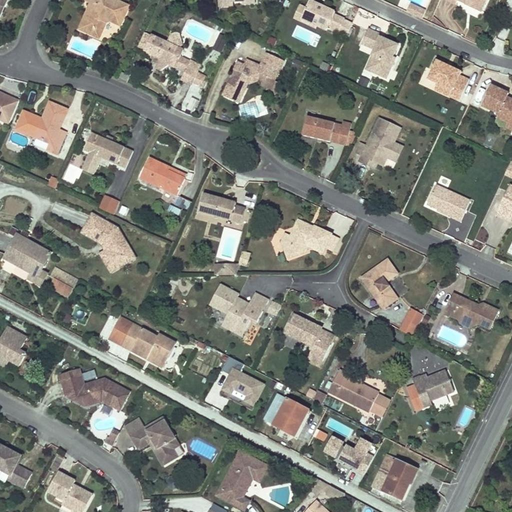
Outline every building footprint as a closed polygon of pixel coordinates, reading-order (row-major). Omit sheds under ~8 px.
[(0,0),(0,17),(1,18),(8,0),(0,0)] [(121,25),(129,6),(115,0),(87,0),(87,1),(91,3),(94,4),(92,8),(96,9),(95,13),(85,16),(80,29),(92,35),(95,28),(102,31),(106,22),(110,21),(121,25)] [(482,12),(487,0),(445,0),(456,5),(458,1),(458,0),(461,0),(466,2),(465,4),(482,12)] [(344,21),(345,20),(334,15),(336,12),(311,1),(307,9),(302,19),(317,26),(327,31),(328,28),(338,33),(339,33),(346,36),(352,24),(344,21)] [(95,13),(96,9),(92,8),(94,4),(91,3),(85,16),(95,13)] [(417,17),(421,9),(411,4),(407,12),(417,17)] [(302,19),(307,9),(301,6),(295,19),(316,28),(317,26),(302,19)] [(422,19),(426,11),(421,9),(417,17),(422,19)] [(99,38),(102,31),(95,28),(92,35),(99,38)] [(386,79),(393,64),(390,63),(393,57),(398,46),(381,38),(382,35),(368,29),(361,44),(375,50),(372,56),(377,58),(371,72),(386,79)] [(180,58),(184,50),(181,49),(183,45),(180,36),(175,33),(171,35),(168,43),(152,36),(145,50),(145,51),(153,55),(161,59),(159,62),(156,68),(162,71),(169,65),(176,68),(176,66),(180,58)] [(145,50),(152,36),(150,36),(143,49),(145,50)] [(273,47),(276,41),(269,38),(267,44),(273,47)] [(274,82),(284,61),(267,53),(261,66),(247,60),(244,65),(238,63),(231,77),(235,78),(233,82),(231,82),(229,83),(223,96),(239,103),(246,87),(244,87),(246,83),(248,83),(250,84),(259,81),(262,82),(263,83),(265,79),(274,83),(274,82)] [(371,72),(377,58),(372,56),(366,70),(371,72)] [(187,66),(189,62),(180,58),(176,66),(185,71),(187,66)] [(299,71),(303,62),(296,59),(292,68),(299,71)] [(193,83),(198,73),(199,71),(198,71),(201,66),(192,61),(189,67),(187,66),(185,71),(181,80),(192,85),(193,83)] [(459,102),(469,80),(460,75),(462,72),(437,61),(428,80),(438,84),(452,91),(449,97),(459,102)] [(201,87),(205,76),(198,73),(193,83),(201,87)] [(366,88),(370,82),(361,78),(358,85),(366,88)] [(274,92),(278,84),(274,82),(274,83),(265,79),(263,83),(262,82),(261,86),(274,92)] [(449,97),(452,91),(438,84),(435,90),(449,97)] [(511,122),(511,103),(510,103),(511,100),(507,98),(509,94),(492,86),(482,106),(499,114),(497,118),(508,123),(509,123),(509,122),(511,122)] [(20,102),(0,93),(0,120),(10,125),(20,102)] [(57,155),(67,133),(60,130),(68,110),(49,102),(42,120),(45,121),(43,125),(33,122),(35,117),(23,112),(16,130),(50,144),(47,151),(57,155)] [(43,125),(45,121),(42,120),(35,117),(33,122),(43,125)] [(346,146),(350,131),(351,124),(343,122),(342,125),(307,117),(303,136),(346,146)] [(394,143),(401,129),(379,119),(367,146),(362,156),(359,162),(367,166),(372,156),(376,158),(374,162),(378,163),(384,166),(387,158),(391,160),(398,144),(394,143)] [(351,147),(356,133),(350,131),(346,146),(351,147)] [(90,153),(98,136),(92,133),(84,150),(90,153)] [(126,169),(134,152),(113,142),(106,139),(98,136),(90,153),(82,169),(94,175),(102,158),(126,169)] [(362,156),(367,146),(361,143),(356,154),(362,156)] [(396,162),(403,147),(398,144),(391,160),(396,162)] [(378,163),(374,162),(376,158),(372,156),(367,166),(375,169),(378,163)] [(185,180),(168,172),(170,168),(149,158),(140,178),(178,197),(185,180)] [(187,176),(170,168),(168,172),(185,180),(187,176)] [(56,189),(60,180),(52,177),(49,186),(56,189)] [(461,222),(470,201),(436,186),(429,202),(436,205),(435,208),(438,210),(451,216),(450,217),(461,222)] [(511,186),(497,214),(511,221),(511,220),(511,186)] [(242,224),(246,209),(236,206),(236,203),(225,200),(225,203),(221,202),(221,199),(204,195),(199,212),(242,224)] [(114,215),(120,202),(106,196),(100,208),(114,215)] [(188,212),(192,203),(178,197),(174,206),(188,212)] [(125,215),(128,208),(123,206),(120,213),(125,215)] [(170,206),(168,211),(179,216),(182,210),(170,206)] [(121,263),(123,258),(121,255),(130,250),(125,241),(120,243),(118,239),(120,237),(115,227),(93,215),(82,233),(98,242),(100,239),(108,244),(110,249),(106,251),(100,254),(109,270),(121,263)] [(326,248),(332,235),(315,227),(314,228),(313,230),(307,228),(306,224),(299,221),(291,237),(295,239),(293,244),(284,247),(288,259),(305,253),(303,247),(306,246),(308,247),(323,254),(326,248)] [(125,241),(118,229),(115,227),(120,237),(118,239),(120,243),(125,241)] [(15,236),(18,231),(13,228),(10,233),(15,236)] [(293,244),(295,239),(291,237),(286,234),(282,243),(284,247),(293,244)] [(42,271),(51,253),(18,235),(5,259),(18,266),(32,274),(29,280),(41,286),(47,274),(42,271)] [(333,252),(339,239),(332,235),(326,248),(333,252)] [(110,249),(108,244),(100,239),(98,242),(101,244),(106,251),(110,249)] [(111,273),(135,259),(130,250),(121,255),(123,258),(121,263),(109,270),(111,273)] [(247,266),(249,258),(242,256),(239,264),(247,266)] [(388,289),(385,284),(386,283),(398,275),(388,260),(362,278),(384,309),(397,299),(389,288),(388,289)] [(225,276),(225,265),(216,266),(216,276),(225,276)] [(236,276),(239,265),(225,265),(225,276),(236,276)] [(32,274),(18,266),(13,274),(25,281),(29,280),(32,274)] [(55,268),(51,276),(54,278),(50,287),(69,298),(74,289),(78,281),(55,268)] [(246,331),(252,320),(257,323),(263,312),(250,305),(241,300),(239,304),(236,302),(238,298),(239,295),(220,285),(210,305),(228,315),(222,326),(235,333),(238,327),(246,331)] [(263,312),(269,301),(256,294),(250,305),(263,312)] [(493,327),(499,314),(483,306),(480,313),(478,311),(479,309),(453,297),(445,315),(459,322),(462,324),(464,320),(479,327),(482,328),(490,332),(493,327)] [(277,316),(281,307),(272,303),(268,312),(277,316)] [(412,337),(424,315),(412,309),(400,331),(412,337)] [(424,329),(430,318),(426,315),(420,327),(424,329)] [(317,339),(322,330),(322,329),(295,316),(286,334),(313,347),(310,353),(324,360),(331,346),(317,339)] [(176,344),(159,335),(158,338),(121,318),(110,339),(148,360),(150,355),(166,364),(176,344)] [(479,327),(464,320),(462,324),(459,322),(461,327),(469,331),(479,327)] [(27,354),(20,351),(27,338),(8,327),(1,340),(0,339),(0,364),(6,368),(10,361),(20,366),(27,354)] [(331,346),(336,337),(322,330),(317,339),(331,346)] [(205,351),(208,346),(199,342),(197,346),(205,351)] [(320,368),(324,360),(310,353),(306,361),(320,368)] [(166,364),(150,355),(148,360),(163,368),(166,364)] [(240,372),(244,365),(228,357),(221,370),(230,375),(233,369),(240,372)] [(16,373),(20,366),(10,361),(6,368),(16,373)] [(120,411),(130,393),(105,379),(85,385),(80,369),(59,375),(66,397),(81,393),(85,407),(95,404),(99,398),(104,401),(105,403),(120,411)] [(240,372),(233,369),(230,375),(222,390),(231,395),(234,390),(247,396),(244,401),(253,406),(264,385),(240,372)] [(379,393),(348,377),(349,375),(340,370),(329,392),(370,413),(379,393)] [(455,392),(446,371),(428,378),(423,380),(422,377),(414,380),(418,393),(422,402),(424,408),(432,405),(431,402),(455,392)] [(194,391),(202,395),(208,382),(198,377),(195,382),(198,384),(194,391)] [(274,392),(279,383),(272,379),(267,389),(274,392)] [(210,391),(206,401),(224,409),(229,399),(210,391)] [(322,405),(327,395),(318,391),(313,401),(322,405)] [(85,407),(81,393),(66,397),(85,407)] [(422,402),(418,393),(413,395),(416,404),(422,402)] [(300,427),(309,411),(277,394),(264,420),(295,437),(300,427)] [(303,429),(311,412),(309,411),(300,427),(303,429)] [(179,446),(163,419),(146,429),(131,437),(139,450),(150,443),(154,441),(167,464),(177,457),(173,449),(179,446)] [(146,429),(140,420),(126,428),(131,437),(146,429)] [(116,438),(119,433),(114,430),(111,435),(116,438)] [(324,441),(328,435),(320,432),(317,438),(324,441)] [(113,445),(116,438),(111,435),(110,438),(109,440),(107,439),(105,441),(113,445)] [(334,438),(326,452),(358,470),(357,472),(365,475),(374,457),(367,453),(368,452),(371,447),(372,445),(360,438),(354,449),(348,446),(345,451),(341,450),(345,444),(334,438)] [(167,464),(154,441),(150,443),(163,466),(167,464)] [(16,466),(22,457),(0,445),(0,470),(11,476),(8,480),(24,489),(32,474),(16,466)] [(375,456),(378,450),(371,447),(368,452),(375,456)] [(263,476),(269,467),(241,452),(237,458),(234,464),(235,469),(225,489),(220,490),(217,496),(239,508),(244,498),(243,498),(238,495),(241,490),(243,489),(246,484),(245,482),(248,476),(254,479),(254,480),(258,473),(263,476)] [(412,484),(418,470),(387,456),(373,487),(402,500),(407,490),(406,489),(409,483),(410,483),(412,484)] [(225,489),(235,469),(234,464),(220,490),(225,489)] [(347,479),(354,484),(359,475),(353,470),(347,479)] [(80,511),(83,511),(93,495),(83,490),(81,493),(76,490),(77,487),(73,485),(75,481),(59,472),(48,492),(57,496),(64,501),(62,505),(73,510),(74,509),(80,511)] [(260,482),(263,476),(258,473),(254,480),(260,482)] [(243,498),(254,479),(248,476),(245,482),(246,484),(243,489),(241,490),(238,495),(243,498)] [(312,491),(321,481),(316,478),(308,487),(312,491)] [(316,495),(327,484),(321,481),(312,491),(316,495)] [(345,494),(331,486),(326,494),(341,502),(345,494)] [(352,507),(355,500),(346,495),(342,502),(352,507)] [(62,505),(64,501),(57,496),(54,500),(62,505)] [(245,511),(250,501),(244,498),(239,508),(245,511)] [(329,511),(317,500),(306,511),(329,511)]
